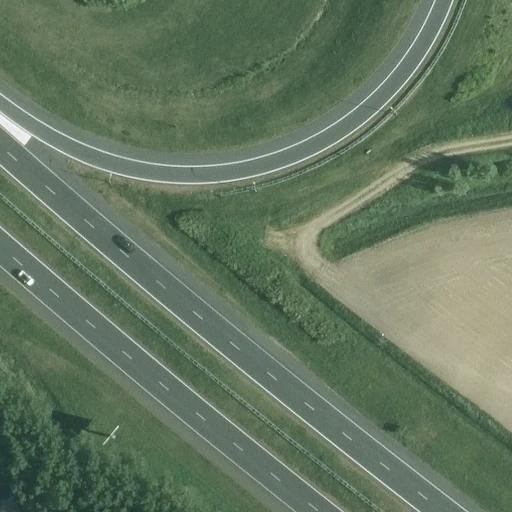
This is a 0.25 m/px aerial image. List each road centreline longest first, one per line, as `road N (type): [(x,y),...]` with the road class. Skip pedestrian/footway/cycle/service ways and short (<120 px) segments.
road 1 (motorway): [(444,511),(0,135)]
road 2 (motorway): [(444,0),(377,104),(288,158),(245,168),(210,175),(123,168),(80,153),(0,102)]
road 3 (motorway): [(0,246),(150,384),(319,511)]
road 4 (track): [(314,261),(307,228),(409,163),(511,139)]
